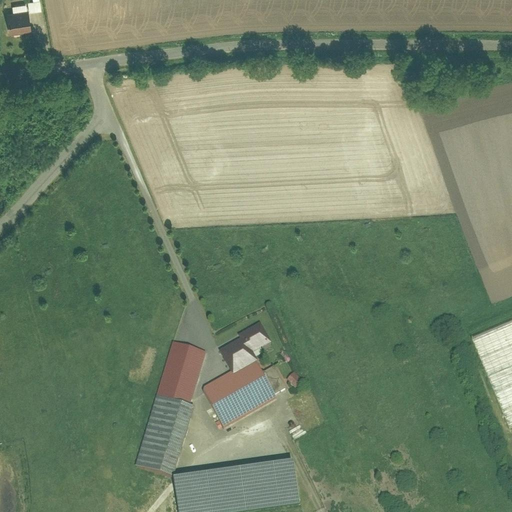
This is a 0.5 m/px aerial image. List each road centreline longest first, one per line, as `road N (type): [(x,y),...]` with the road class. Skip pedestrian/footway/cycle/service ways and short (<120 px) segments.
road 1 (tertiary): [(87,64),(248,47),(511,47)]
road 2 (unclassified): [(205,341),(87,64)]
